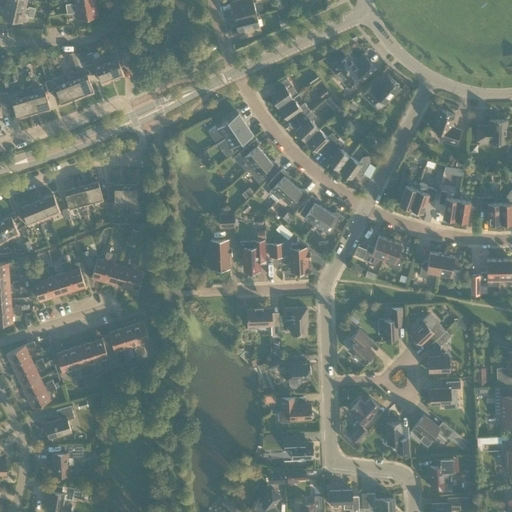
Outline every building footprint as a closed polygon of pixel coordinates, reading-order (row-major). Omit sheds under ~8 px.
[(6,0),(5,5),(34,12),(35,7),(28,5),(28,7),(25,7),(26,0),(6,0)] [(65,3),(66,8),(95,3),(94,0),(74,0),(75,4),(73,4),(72,2),(65,3)] [(254,2),(253,0),(236,0),(232,1),(233,7),(236,19),(257,14),(254,2)] [(95,3),(66,8),(67,13),(74,12),(74,10),(76,10),(78,19),(98,15),(95,3)] [(34,12),(5,5),(2,17),(22,22),(24,12),(27,13),(26,15),(33,17),(34,12)] [(260,26),(257,14),(236,19),(239,31),(241,37),(261,32),(260,26)] [(68,54),(72,66),(79,63),(74,52),(68,54)] [(359,65),(349,54),(340,62),(337,63),(335,64),(334,68),(333,69),(349,86),(357,78),(361,83),(377,69),(367,58),(359,65)] [(117,58),(106,62),(113,79),(124,75),(117,58)] [(102,84),(113,79),(106,62),(96,66),(102,84)] [(87,74),(76,78),(83,96),(94,91),(87,74)] [(277,90),(270,95),(279,107),(294,97),(299,93),(287,77),(273,85),(277,90)] [(379,88),(373,83),(363,94),(374,103),(379,97),(386,103),(400,87),(389,77),(379,88)] [(73,100),(83,96),(76,78),(66,82),(73,100)] [(73,100),(66,82),(55,86),(62,104),(73,100)] [(323,97),(329,92),(326,88),(320,93),(323,97)] [(45,90),(34,94),(39,112),(50,109),(45,90)] [(332,93),(326,100),(338,111),(344,105),(332,93)] [(28,115),(39,112),(34,94),(23,97),(28,115)] [(28,115),(23,97),(12,100),(17,118),(28,115)] [(294,115),(298,120),(310,110),(305,102),(300,106),(294,97),(279,107),(288,119),(294,115)] [(351,102),(347,106),(353,111),(357,107),(351,102)] [(337,113),(340,116),(342,116),(347,111),(343,107),(337,113)] [(440,109),(434,128),(442,131),(440,138),(456,143),(461,129),(451,126),(456,114),(440,109)] [(296,130),(307,141),(320,128),(314,123),(313,119),(316,116),(310,110),(298,120),(302,124),(296,130)] [(217,127),(216,125),(209,130),(217,142),(218,141),(246,122),(239,112),(217,127)] [(490,140),(490,141),(507,141),(507,119),(490,119),(490,125),(478,125),(478,140),(490,140)] [(354,126),(365,133),(368,128),(358,121),(354,126)] [(218,141),(226,154),(233,149),(231,147),(253,133),(246,122),(218,141)] [(327,136),(320,128),(307,141),(317,151),(323,146),(327,150),(338,138),(332,132),(327,136)] [(258,145),(260,142),(256,137),(234,157),(245,171),(247,169),(251,165),(265,153),(258,145)] [(328,160),(340,169),(350,155),(341,148),(345,143),(338,138),(327,150),(332,154),(328,160)] [(280,165),(276,160),(273,162),(265,153),(251,165),(247,169),(259,182),(280,165)] [(370,162),(368,161),(363,157),(359,161),(350,155),(340,169),(352,178),(356,172),(362,176),(370,162)] [(287,172),(282,168),(267,184),(272,188),(270,191),(270,195),(276,201),(280,196),(281,196),(293,182),(285,175),(287,172)] [(400,203),(411,207),(418,188),(406,184),(408,179),(402,177),(398,189),(404,191),(400,203)] [(98,181),(87,184),(92,202),(103,199),(98,181)] [(420,181),(418,188),(411,207),(423,211),(427,199),(433,201),(437,189),(426,185),(427,184),(420,181)] [(302,190),(293,182),(281,196),(289,204),(296,197),(300,201),(309,192),(304,188),(302,190)] [(87,184),(76,187),(81,205),(92,202),(87,184)] [(126,203),(126,184),(114,184),(114,203),(126,203)] [(137,184),(126,184),(126,203),(138,203),(137,184)] [(81,205),(76,187),(64,190),(69,208),(81,205)] [(260,197),(264,192),(259,188),(255,193),(260,197)] [(511,189),(510,189),(506,196),(506,202),(500,202),(501,222),(511,221),(511,189)] [(443,216),(455,218),(459,198),(446,196),(447,191),(441,190),(439,202),(445,203),(443,216)] [(53,194),(42,198),(50,216),(60,211),(53,194)] [(459,198),(455,218),(468,220),(470,207),(476,208),(478,195),(471,194),(470,200),(459,198)] [(299,213),(314,223),(325,208),(315,201),(317,198),(312,195),(299,213)] [(501,222),(500,202),(493,202),(493,196),(482,196),(482,209),(488,209),(488,222),(501,222)] [(42,198),(32,203),(39,220),(50,216),(42,198)] [(39,220),(32,203),(21,207),(28,225),(39,220)] [(334,214),(325,208),(314,223),(328,232),(330,232),(335,225),(342,215),(336,211),(334,214)] [(220,227),(235,227),(234,212),(219,213),(220,227)] [(19,233),(11,216),(1,221),(9,238),(19,233)] [(0,242),(9,238),(1,221),(0,221),(0,242)] [(288,238),(293,233),(280,222),(276,228),(288,238)] [(128,244),(134,246),(139,230),(132,228),(128,244)] [(377,255),(384,258),(391,239),(379,234),(374,247),(368,245),(363,258),(375,262),(377,255)] [(297,242),(291,242),(291,244),(291,247),(292,270),(307,269),(307,258),(307,252),(306,247),(308,247),(308,243),(297,235),(297,242)] [(231,254),(231,248),(228,248),(228,239),(212,240),(212,249),(211,250),(212,255),(213,256),(213,267),(229,266),(228,254),(231,254)] [(402,243),(391,239),(384,258),(390,260),(388,266),(399,270),(403,258),(397,255),(402,243)] [(25,251),(32,248),(29,240),(22,243),(25,251)] [(265,260),(264,240),(240,241),(240,252),(244,252),(245,268),(260,267),(259,263),(266,263),(266,260),(265,260)] [(271,243),(271,256),(284,255),(283,243),(271,243)] [(91,277),(103,280),(111,252),(106,250),(105,257),(106,258),(106,260),(97,258),(91,277)] [(427,270),(439,273),(442,253),(430,251),(428,264),(422,263),(420,275),(426,276),(427,270)] [(103,280),(115,284),(120,264),(111,262),(112,259),(114,260),(116,253),(111,252),(103,280)] [(442,253),(439,273),(446,274),(445,280),(458,282),(460,269),(452,268),(455,255),(442,253)] [(115,284),(127,287),(135,258),(130,257),(128,264),(129,264),(129,267),(120,264),(115,284)] [(139,260),(135,258),(127,287),(138,290),(143,271),(134,269),(135,266),(137,266),(139,260)] [(500,278),(500,258),(487,258),(487,272),(481,272),(481,274),(481,285),(488,285),(488,278),(500,278)] [(511,270),(511,258),(500,258),(500,278),(511,278),(511,284),(511,283),(511,270)] [(70,260),(65,261),(74,289),(86,286),(80,267),(71,270),(70,267),(72,266),(70,260)] [(0,262),(0,274),(9,274),(8,265),(11,264),(11,266),(18,266),(18,261),(8,262),(8,261),(0,262)] [(65,271),(57,274),(62,293),(74,289),(65,261),(60,263),(63,269),(64,269),(65,271)] [(51,297),(62,293),(57,274),(48,277),(47,274),(49,274),(47,267),(42,269),(51,297)] [(51,297),(42,269),(38,270),(40,277),(41,276),(42,279),(33,282),(39,300),(51,297)] [(0,274),(0,286),(20,285),(19,280),(12,281),(13,283),(10,283),(9,274),(0,274)] [(481,285),(481,274),(472,274),(472,293),(481,293),(481,285)] [(0,286),(0,298),(11,297),(10,289),(13,288),(13,290),(20,290),(20,285),(0,286)] [(12,307),(11,297),(0,298),(0,310),(22,309),(21,305),(21,304),(14,304),(14,306),(12,307)] [(307,306),(284,307),(285,319),(292,319),(292,334),(307,333),(307,321),(308,321),(307,306)] [(398,325),(404,324),(403,306),(391,307),(392,319),(384,319),(384,317),(378,317),(377,317),(378,333),(379,333),(379,332),(384,332),(384,338),(398,337),(398,325)] [(272,308),(248,309),(248,330),(256,330),(256,325),(272,324),(272,334),(281,334),(280,316),(272,316),(272,308)] [(22,314),(22,309),(0,310),(0,322),(13,322),(12,313),(15,312),(15,314),(22,314)] [(425,322),(412,334),(421,343),(431,334),(435,339),(445,330),(436,320),(437,320),(430,312),(423,319),(425,322)] [(144,321),(132,324),(142,357),(147,355),(143,345),(142,345),(141,343),(150,340),(144,321)] [(137,358),(142,357),(132,324),(121,328),(127,347),(135,344),(136,347),(134,348),(137,358)] [(348,349),(364,363),(374,352),(365,344),(371,338),(360,327),(350,339),(354,343),(348,349)] [(115,351),(124,348),(125,351),(123,351),(126,362),(131,360),(127,347),(121,328),(109,332),(109,334),(115,351)] [(446,330),(442,334),(436,340),(441,345),(451,335),(446,330)] [(102,338),(91,342),(97,361),(105,358),(106,361),(104,361),(106,368),(120,364),(115,351),(109,334),(101,336),(102,338)] [(7,353),(12,364),(30,355),(26,347),(28,346),(29,347),(36,344),(33,340),(25,344),(7,353)] [(91,342),(80,345),(86,364),(94,361),(95,364),(93,365),(95,371),(100,370),(97,361),(91,342)] [(80,345),(68,349),(77,377),(82,376),(79,369),(78,370),(77,367),(86,364),(80,345)] [(511,348),(503,345),(503,355),(507,355),(507,366),(497,367),(498,383),(511,382),(511,348)] [(72,379),(77,377),(68,349),(56,353),(62,372),(71,369),(72,371),(70,372),(72,379)] [(447,356),(447,352),(440,352),(440,356),(429,356),(429,371),(450,370),(449,355),(447,356)] [(12,364),(17,375),(44,362),(42,357),(35,360),(36,362),(34,363),(30,355),(12,364)] [(284,363),(281,357),(268,362),(271,368),(284,363)] [(17,375),(22,385),(40,377),(36,369),(39,367),(40,369),(46,366),(44,362),(17,375)] [(289,362),(289,380),(293,387),(295,387),(298,384),(298,380),(303,380),(302,378),(310,378),(310,363),(297,363),(297,362),(289,362)] [(486,384),(486,368),(476,369),(477,384),(486,384)] [(102,373),(96,375),(99,385),(105,383),(102,373)] [(22,385),(27,396),(54,383),(52,379),(46,382),(47,384),(44,385),(40,377),(22,385)] [(455,388),(461,387),(461,380),(447,381),(447,388),(430,389),(431,404),(443,403),(443,407),(456,407),(455,388)] [(56,388),(54,383),(27,396),(33,407),(51,399),(47,390),(49,389),(50,391),(56,388)] [(511,386),(495,387),(496,413),(502,412),(502,425),(511,424),(511,394),(511,386)] [(281,396),(282,410),(280,410),(278,412),(278,419),(282,422),(289,422),(290,419),(312,418),(311,403),(294,404),(294,396),(281,396)] [(359,428),(362,425),(363,426),(365,424),(376,413),(374,412),(380,406),(370,397),(365,403),(360,399),(351,409),(354,412),(353,413),(359,418),(354,423),(359,428)] [(79,408),(88,406),(86,399),(77,401),(79,408)] [(67,419),(74,417),(71,404),(56,409),(59,418),(46,422),(51,437),(71,430),(67,419)] [(424,414),(414,426),(424,434),(420,439),(428,446),(433,440),(431,438),(432,437),(437,431),(446,438),(449,436),(458,443),(460,442),(463,437),(454,429),(443,420),(438,426),(424,414)] [(397,442),(398,451),(409,450),(408,438),(402,438),(401,421),(387,422),(388,443),(397,442)] [(352,436),(358,442),(368,431),(363,426),(362,425),(359,428),(352,436)] [(313,441),(305,441),(305,435),(285,435),(285,449),(292,448),(293,458),(313,457),(313,441)] [(482,443),(494,442),(493,436),(477,436),(477,450),(483,450),(482,443)] [(54,474),(68,473),(68,476),(73,476),(75,475),(77,472),(77,468),(75,465),(73,464),(68,464),(68,457),(83,456),(83,451),(82,444),(65,444),(65,451),(52,452),(52,459),(53,459),(54,474)] [(441,465),(430,466),(431,486),(442,486),(442,488),(440,489),(454,489),(454,488),(451,488),(451,479),(450,469),(454,469),(459,469),(458,457),(454,457),(441,458),(435,458),(435,462),(441,462),(441,465)] [(268,483),(285,482),(284,471),(268,467),(268,483)] [(305,470),(287,471),(288,482),(297,482),(297,479),(306,479),(305,470)] [(73,496),(75,487),(63,485),(62,492),(51,490),(48,510),(61,511),(64,498),(73,499),(73,496)] [(85,488),(75,487),(73,496),(83,498),(85,488)] [(253,510),(252,511),(276,511),(278,510),(273,506),(281,496),(272,489),(264,499),(260,495),(254,503),(255,503),(250,509),(253,510)] [(338,506),(339,504),(339,503),(344,503),(344,508),(350,508),(350,511),(359,511),(359,495),(352,496),(352,489),(330,490),(331,503),(332,503),(332,505),(334,507),(338,506)] [(380,505),(380,511),(395,511),(395,497),(380,498),(375,498),(375,492),(368,492),(368,501),(369,507),(376,507),(376,506),(380,505)] [(302,502),(301,511),(315,511),(315,508),(321,508),(321,495),(315,495),(315,502),(302,502)] [(448,503),(432,503),(432,511),(450,511),(450,509),(469,508),(469,496),(448,497),(448,503)] [(227,498),(223,502),(233,511),(241,511),(242,511),(227,498)]
